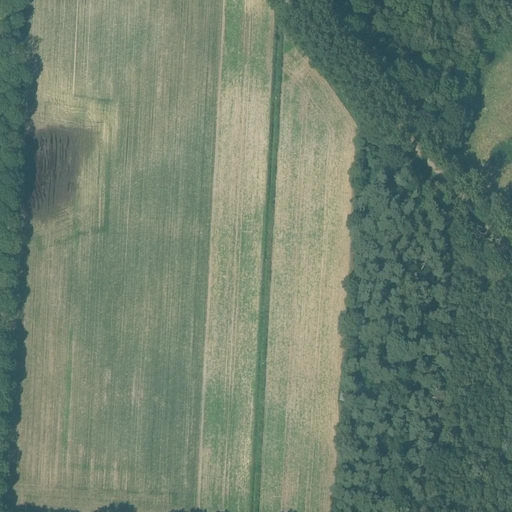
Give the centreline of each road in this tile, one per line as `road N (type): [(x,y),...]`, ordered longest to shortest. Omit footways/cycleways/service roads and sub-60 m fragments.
road 1 (track): [(511,255),(278,0)]
road 2 (track): [(0,266),(15,0)]
